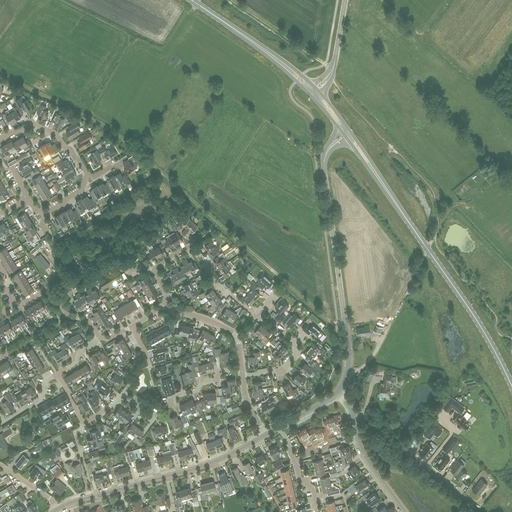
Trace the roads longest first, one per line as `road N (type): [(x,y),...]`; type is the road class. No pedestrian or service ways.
road 1 (track): [(337,323),(111,130),(0,73)]
road 2 (tertiary): [(336,393),(348,349),(325,155)]
road 3 (primary): [(511,386),(384,187)]
road 4 (tertiary): [(58,508),(208,464),(265,435)]
road 5 (unclassified): [(478,508),(354,417)]
road 6 (residential): [(122,394),(151,419),(175,396),(242,367)]
road 7 (residential): [(154,269),(193,247),(222,291),(260,313)]
